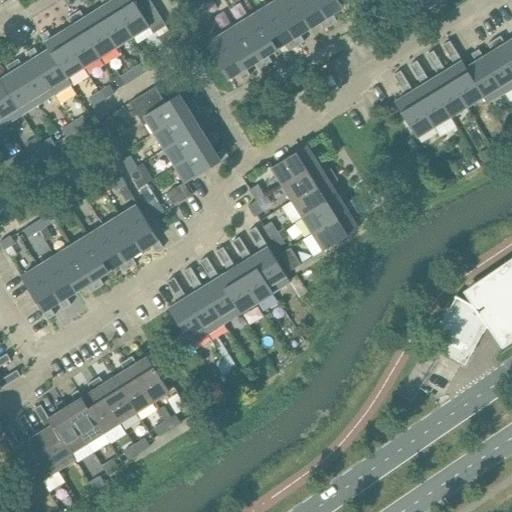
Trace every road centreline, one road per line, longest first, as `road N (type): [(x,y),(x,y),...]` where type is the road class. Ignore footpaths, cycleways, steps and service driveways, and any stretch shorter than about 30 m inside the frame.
road 1 (residential): [(218,190),(250,159),(351,96),(359,77),(484,0)]
road 2 (secondary): [(511,375),(313,511)]
road 3 (residential): [(43,367),(77,350),(110,305),(190,256),(204,234)]
road 4 (secondary): [(402,511),(511,439)]
